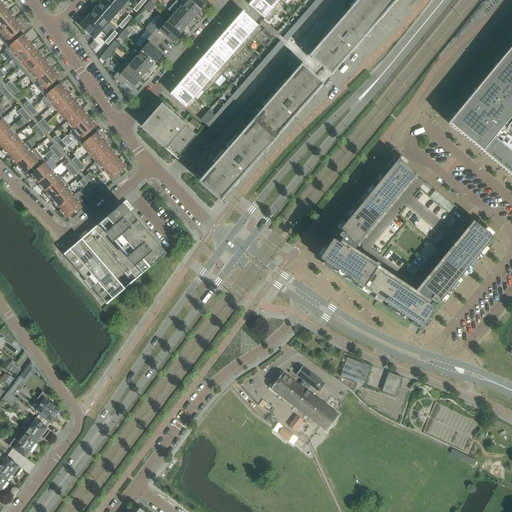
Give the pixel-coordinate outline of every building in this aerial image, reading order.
[(123,6),(116,0),(102,0),(102,1),(116,14),(123,6)] [(189,0),(185,0),(180,6),(194,19),(201,11),(189,0)] [(209,2),(206,0),(189,0),(201,11),(209,2)] [(195,161),(193,163),(202,171),(197,177),(203,182),(301,67),(316,80),(319,82),(328,72),(310,56),(359,0),(337,0),(298,44),(294,41),(291,38),(290,38),(286,42),(284,45),(287,48),(291,52),(195,161)] [(273,10),(262,0),(253,0),(249,5),(268,22),(277,12),(273,9),(273,10)] [(281,1),(280,0),(262,0),(273,10),(273,9),(280,1),(281,1)] [(306,0),(303,4),(308,9),(312,12),(320,3),(316,0),(306,0)] [(359,0),(310,56),(328,72),(330,74),(331,73),(336,67),(341,62),(346,56),(364,35),(369,29),(374,24),(379,18),(380,17),(385,11),(390,5),(394,0),(359,0)] [(116,14),(102,1),(95,9),(109,22),(116,14)] [(0,18),(8,11),(1,3),(0,4),(0,18)] [(303,4),(295,13),(300,18),(304,21),(312,12),(308,9),(303,4)] [(148,13),(151,9),(147,5),(143,9),(148,13)] [(194,19),(180,6),(173,15),(187,27),(194,19)] [(109,22),(95,9),(87,18),(102,30),(109,22)] [(0,33),(15,20),(8,11),(0,18),(0,33)] [(262,29),(243,13),(234,22),(254,39),(262,29)] [(295,13),(287,22),(293,27),(296,30),(304,21),(300,18),(295,13)] [(187,27),(173,15),(166,22),(166,23),(180,35),(187,27)] [(102,30),(87,18),(80,26),(94,39),(102,30)] [(18,40),(14,36),(23,28),(15,20),(0,33),(0,38),(8,48),(18,40)] [(180,35),(166,23),(166,22),(164,20),(151,34),(160,42),(165,37),(172,43),(180,35)] [(122,29),(127,23),(124,21),(119,26),(122,29)] [(254,39),(234,22),(227,31),(246,48),(254,39)] [(287,22),(277,34),(282,38),(286,42),(290,38),(296,30),(293,27),(287,22)] [(246,48),(227,31),(219,40),(234,54),(237,57),(246,48)] [(163,54),(155,48),(160,42),(151,34),(146,40),(148,43),(141,51),(155,63),(163,54)] [(13,60),(31,44),(24,35),(18,40),(8,48),(5,51),(13,60)] [(108,45),(113,40),(109,37),(104,43),(108,45)] [(274,37),(264,48),(270,53),(274,56),(284,45),(280,41),(274,37)] [(234,54),(219,40),(211,49),(226,63),(227,62),(234,54)] [(20,68),(38,52),(31,44),(13,60),(20,68)] [(264,48),(256,57),(262,62),(266,66),(274,56),(270,53),(264,48)] [(226,63),(211,49),(203,58),(222,75),(230,65),(227,62),(226,63)] [(155,63),(141,51),(134,59),(148,71),(155,63)] [(27,76),(45,60),(38,52),(20,68),(27,76)] [(447,124),(511,177),(511,54),(506,62),(503,56),(447,124)] [(256,57),(248,66),(254,71),(258,75),(266,66),(262,62),(256,57)] [(222,75),(203,58),(195,67),(214,84),(222,75)] [(134,59),(127,67),(141,79),(148,71),(134,59)] [(33,84),(52,68),(45,60),(27,76),(33,84)] [(141,79),(127,67),(125,64),(113,78),(122,86),(126,81),(133,88),(141,79)] [(248,66),(240,75),(246,80),(250,84),(258,75),(254,71),(248,66)] [(214,84),(195,67),(187,76),(203,90),(202,90),(206,93),(214,84)] [(301,67),(203,182),(221,198),(222,197),(227,191),(232,185),(237,180),(256,158),(261,153),(266,147),(271,141),(272,140),(277,134),(282,129),(287,123),(305,102),(310,96),(315,91),(320,85),(321,84),(319,82),(316,80),(301,67)] [(55,89),(51,84),(60,77),(52,68),(33,84),(45,97),(55,89)] [(240,75),(232,84),(238,89),(242,93),(250,84),(246,80),(240,75)] [(203,90),(187,76),(179,85),(195,99),(202,90),(203,90)] [(14,87),(10,81),(6,85),(10,90),(14,87)] [(49,108),(68,93),(60,84),(55,89),(45,97),(42,100),(49,108)] [(232,84),(225,93),(230,98),(234,102),(242,93),(238,89),(232,84)] [(195,99),(179,85),(171,95),(186,108),(195,99)] [(8,93),(3,87),(0,89),(0,91),(4,96),(8,93)] [(19,92),(14,87),(10,90),(15,95),(19,92)] [(13,98),(8,93),(4,96),(9,102),(13,98)] [(59,114),(75,101),(68,93),(49,108),(50,109),(53,106),(59,114)] [(225,93),(217,102),(222,107),(226,111),(234,102),(230,98),(225,93)] [(66,122),(82,109),(75,101),(59,114),(66,122)] [(32,107),(27,102),(23,105),(28,111),(32,107)] [(217,102),(209,111),(214,116),(218,120),(226,111),(222,107),(217,102)] [(196,136),(181,123),(161,106),(142,128),(165,149),(168,146),(179,156),(196,136)] [(37,113),(33,108),(32,107),(28,111),(33,117),(37,113)] [(26,114),(22,109),(18,112),(22,117),(26,114)] [(70,133),(89,117),(82,109),(66,122),(73,130),(70,133)] [(209,111),(200,121),(206,126),(208,127),(210,129),(218,120),(214,116),(209,111)] [(31,119),(26,114),(22,117),(27,123),(31,119)] [(88,133),(96,126),(89,117),(70,133),(82,146),(91,137),(88,133)] [(0,136),(10,128),(2,119),(0,121),(0,136)] [(47,125),(43,119),(38,123),(43,128),(47,125)] [(40,130),(36,125),(32,129),(36,134),(40,130)] [(52,130),(47,125),(43,128),(47,133),(52,130)] [(0,147),(1,149),(17,136),(10,128),(0,136),(0,147)] [(45,135),(40,130),(36,134),(41,139),(45,135)] [(89,155),(104,141),(97,133),(91,137),(82,146),(89,155)] [(8,157),(24,144),(17,136),(1,149),(8,157)] [(62,141),(57,136),(52,139),(57,145),(62,141)] [(66,147),(62,141),(57,145),(62,151),(66,147)] [(96,162),(111,149),(104,141),(89,155),(96,162)] [(15,166),(31,152),(24,144),(8,157),(15,166)] [(58,151),(53,145),(49,149),(54,155),(58,151)] [(45,163),(34,150),(34,149),(31,152),(15,166),(23,174),(32,167),(35,171),(45,163)] [(101,173),(119,158),(111,149),(96,162),(94,164),(101,173)] [(63,157),(58,151),(54,155),(59,160),(63,157)] [(80,163),(75,157),(71,161),(76,166),(80,163)] [(117,174),(126,166),(119,158),(101,173),(102,173),(104,172),(113,183),(120,177),(117,174)] [(434,308),(492,238),(475,223),(474,224),(422,287),(423,288),(417,296),(350,252),(353,249),(356,246),(357,247),(358,247),(356,245),(362,238),(409,181),(415,174),(397,159),(331,240),(322,254),(318,259),(321,260),(327,264),(374,295),(421,327),(422,327),(434,308)] [(37,184),(52,171),(45,163),(35,171),(30,176),(37,184)] [(73,168),(69,163),(64,167),(69,172),(73,168)] [(84,168),(80,163),(76,166),(80,171),(84,168)] [(193,163),(188,169),(197,177),(202,171),(193,163)] [(78,173),(73,168),(69,172),(73,177),(78,173)] [(44,193),(59,179),(52,171),(37,184),(44,193)] [(94,179),(89,174),(85,177),(90,183),(94,179)] [(51,201),(68,186),(61,178),(59,179),(44,193),(51,201)] [(87,184),(83,179),(78,183),(83,188),(87,184)] [(103,189),(97,183),(93,187),(99,193),(103,189)] [(51,201),(58,209),(73,196),(67,189),(69,187),(68,186),(51,201)] [(96,195),(91,189),(87,192),(92,199),(96,195)] [(435,190),(429,197),(448,213),(454,206),(435,190)] [(86,206),(85,205),(75,194),(73,196),(58,209),(66,218),(75,210),(77,213),(86,206)] [(136,279),(165,254),(122,204),(93,229),(136,279)] [(70,263),(88,248),(81,239),(65,253),(63,255),(70,263)] [(70,263),(77,272),(96,256),(88,248),(70,263)] [(84,280),(103,264),(96,256),(77,272),(84,280)] [(84,280),(92,288),(110,272),(103,264),(84,280)] [(101,294),(117,280),(110,272),(92,288),(99,296),(101,294)] [(106,305),(124,289),(117,280),(101,294),(99,296),(106,305)] [(363,385),(370,366),(347,358),(340,377),(363,385)] [(15,365),(16,364),(12,360),(7,366),(12,370),(15,365)] [(21,370),(15,365),(12,370),(18,374),(21,370)] [(338,415),(302,388),(306,383),(319,392),(325,384),(302,367),(296,375),(303,380),(299,386),(282,374),(271,389),(326,430),(338,415)] [(401,378),(388,373),(381,392),(395,396),(401,378)] [(9,385),(14,379),(9,376),(5,382),(9,385)] [(13,396),(24,381),(19,377),(8,392),(13,396)] [(12,407),(18,400),(13,396),(8,392),(2,400),(12,407)] [(59,410),(46,401),(47,399),(42,392),(35,401),(39,404),(35,410),(51,422),(59,410)] [(43,440),(50,431),(46,428),(35,419),(30,425),(29,425),(23,433),(24,433),(23,435),(35,443),(39,437),(43,440)] [(298,431),(304,423),(300,420),(294,428),(298,431)] [(30,452),(36,444),(35,443),(23,435),(19,440),(16,437),(9,446),(13,449),(24,458),(29,451),(30,452)] [(452,449),(450,454),(473,466),(476,461),(452,449)] [(15,478),(21,469),(18,466),(6,457),(1,464),(0,463),(0,476),(6,482),(11,475),(15,478)]
